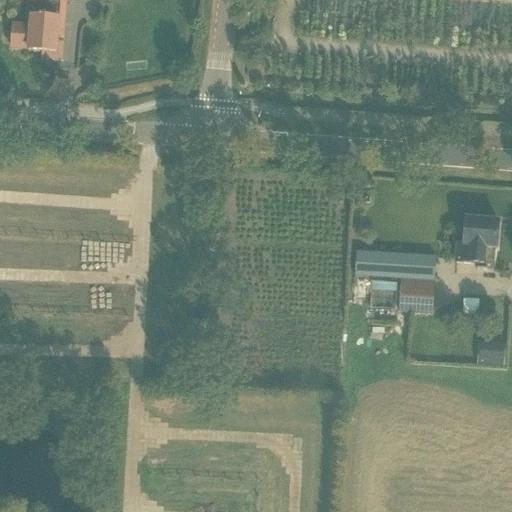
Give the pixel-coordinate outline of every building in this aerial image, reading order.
[(26,0),(26,19),(30,20),(30,28),(13,27),(11,49),(28,50),(28,53),(43,54),(43,60),(61,61),(63,45),(57,45),(58,38),(63,38),(66,0),(26,0)] [(496,251),(498,224),(465,222),(463,248),(456,248),(454,266),(477,268),(476,272),(494,274),(496,251)] [(355,278),(435,283),(437,259),(357,254),(355,278)] [(434,300),(400,298),(399,313),(433,315),(434,300)] [(479,365),(505,366),(506,342),(479,342),(479,365)]
